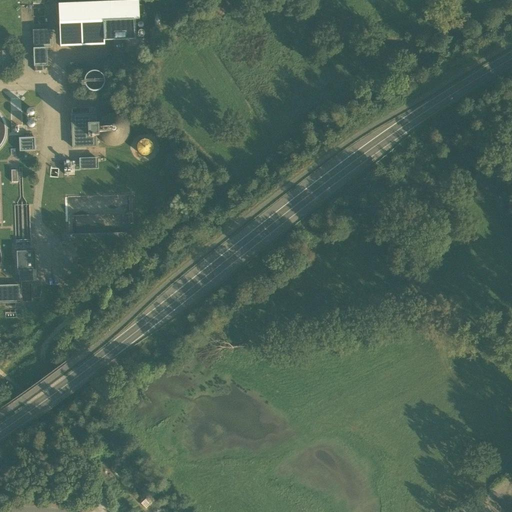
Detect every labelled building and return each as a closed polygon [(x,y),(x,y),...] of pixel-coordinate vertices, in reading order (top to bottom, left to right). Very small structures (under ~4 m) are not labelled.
[(137,3),(59,6),(61,47),(104,45),(104,41),(103,22),(135,21),(137,20),(137,3)] [(103,22),(104,41),(135,40),(135,21),(103,22)] [(33,31),(34,48),(50,47),(50,31),(33,31)] [(433,37),(436,43),(442,40),(439,34),(437,35),(433,37)] [(34,50),(34,66),(46,66),(46,49),(34,50)] [(0,66),(1,67),(6,67),(10,65),(12,60),(10,55),(6,52),(1,52),(0,52),(0,66)] [(97,73),(97,72),(97,65),(90,65),(90,73),(88,74),(85,77),(84,81),(84,85),(86,88),(88,91),(91,92),(95,93),(98,92),(101,90),(103,87),(104,84),(104,80),(103,76),(100,74),(97,73)] [(98,124),(97,125),(96,126),(95,115),(72,116),(73,148),(96,148),(96,136),(98,137),(101,142),(105,145),(110,147),(116,147),(121,145),(125,141),(128,136),(129,130),(128,124),(125,120),(121,116),(116,114),(110,114),(105,116),(101,119),(98,124)] [(19,152),(35,151),(35,138),(19,138),(19,152)] [(148,155),(152,151),(151,145),(147,141),(141,142),(137,146),(138,152),(142,156),(148,155)] [(80,159),(80,169),(97,169),(97,159),(80,159)] [(92,227),(91,214),(70,215),(70,228),(92,227)] [(33,282),(32,271),(35,271),(35,252),(17,252),(17,271),(19,271),(19,283),(33,282)] [(0,286),(0,303),(19,303),(19,286),(0,286)]
